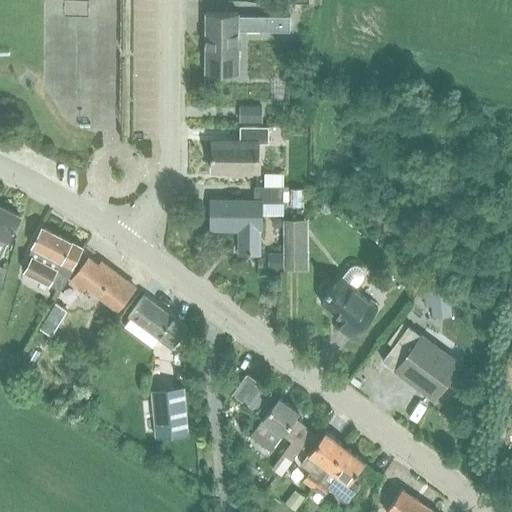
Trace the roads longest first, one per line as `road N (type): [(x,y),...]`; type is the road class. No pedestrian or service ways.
road 1 (tertiary): [(499,511),(131,243)]
road 2 (residential): [(131,243),(169,180),(171,0)]
road 3 (tertiary): [(131,243),(0,166)]
